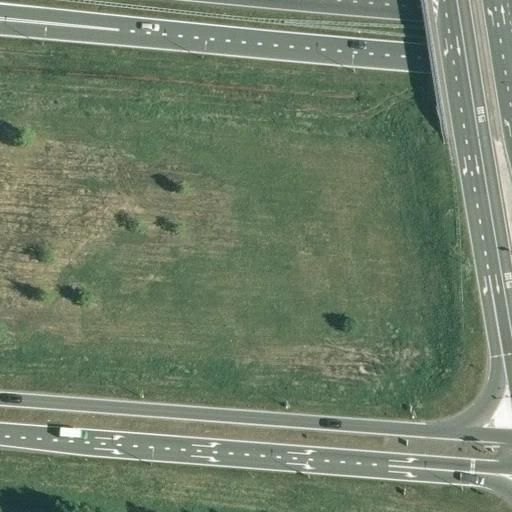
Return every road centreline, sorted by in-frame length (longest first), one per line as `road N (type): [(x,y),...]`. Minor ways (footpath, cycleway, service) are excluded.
road 1 (motorway): [(0,429),(511,468)]
road 2 (trunk): [(462,433),(0,400)]
road 3 (trunk): [(118,25),(511,58)]
road 4 (primary): [(450,0),(508,353)]
road 5 (trunk): [(511,20),(268,0)]
